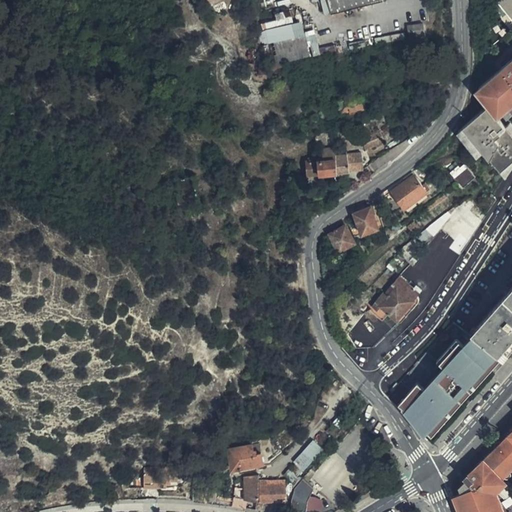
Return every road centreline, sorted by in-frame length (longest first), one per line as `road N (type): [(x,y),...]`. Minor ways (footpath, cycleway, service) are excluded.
road 1 (unclassified): [(365,385),(322,327),(312,240),(324,221),(412,157),(454,109),(457,0)]
road 2 (residential): [(365,385),(434,319),(511,199)]
road 3 (tertiary): [(511,387),(428,476)]
